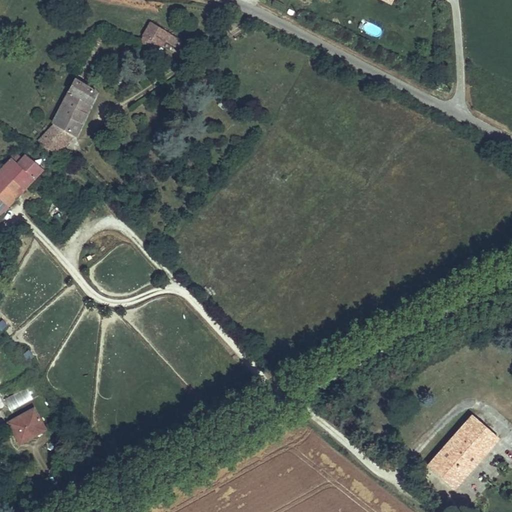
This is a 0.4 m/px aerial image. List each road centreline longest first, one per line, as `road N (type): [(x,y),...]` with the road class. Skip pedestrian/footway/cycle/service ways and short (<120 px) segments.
road 1 (primary): [(511,269),(77,511)]
road 2 (track): [(75,181),(286,394),(430,511)]
road 3 (tertiary): [(235,0),(459,108)]
